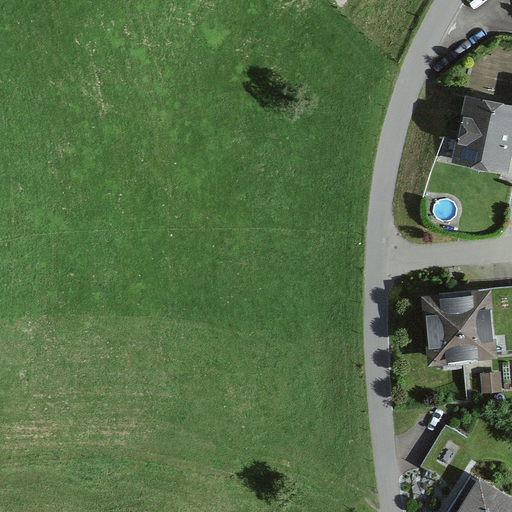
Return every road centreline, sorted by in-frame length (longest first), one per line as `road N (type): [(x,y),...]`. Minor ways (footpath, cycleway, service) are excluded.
road 1 (unclassified): [(380,268),(391,162),(414,85),(457,0)]
road 2 (unclassified): [(397,511),(380,268)]
road 3 (residential): [(511,251),(380,268)]
